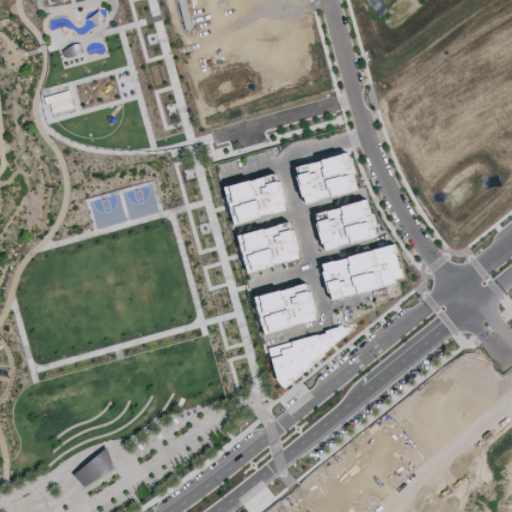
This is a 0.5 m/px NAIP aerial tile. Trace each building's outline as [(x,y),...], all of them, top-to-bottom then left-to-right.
[(47,93),(72,86),(77,103),(56,109),(54,100),(49,102),(47,93)] [(295,167),(349,154),(358,191),(305,203),(295,167)] [(273,173),(224,186),(234,226),(285,212),(273,173)] [(307,213),(364,200),(376,236),(317,252),(307,213)] [(286,223),(238,236),(247,273),(296,262),(293,252),(286,223)] [(322,268),(392,248),(401,280),(332,298),(322,268)] [(300,279),(252,292),(264,333),(313,322),(300,279)] [(268,347),(343,328),(346,336),(283,388),(268,347)] [(107,448),(75,474),(87,484),(116,467),(107,448)]
